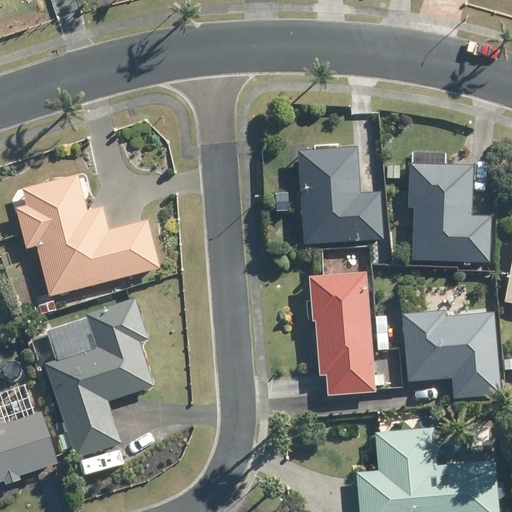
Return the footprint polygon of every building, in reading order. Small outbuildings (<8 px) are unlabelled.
[(297,151),(304,242),(382,237),(380,192),(359,193),(356,147),(297,151)] [(412,258),(488,261),(491,216),(470,215),(473,166),(409,162),(407,207),(414,207),(412,258)] [(386,178),(399,178),(399,165),(386,165),(386,178)] [(34,206),(23,209),(33,248),(45,246),(57,295),(168,268),(156,221),(116,231),(111,208),(95,212),(86,175),(29,188),(34,206)] [(274,192),(275,211),(287,210),(286,192),(274,192)] [(511,235),(501,298),(511,300),(511,235)] [(374,375),(364,272),(307,277),(311,320),(314,319),(319,375),(325,374),(327,396),(375,391),(375,386),(383,385),(383,374),(374,375)] [(145,342),(153,340),(140,299),(93,314),(95,320),(55,332),(64,361),(51,366),(81,459),(128,445),(114,401),(159,387),(145,342)] [(54,302),(40,306),(43,316),(57,312),(54,302)] [(500,393),(493,310),(443,315),(443,310),(401,313),(407,381),(452,376),(454,397),(500,393)] [(388,350),(386,316),(375,316),(377,351),(388,350)] [(511,359),(503,359),(504,371),(511,370),(511,359)] [(0,483),(11,480),(65,463),(48,413),(42,415),(32,384),(0,395),(0,408),(6,427),(0,428),(0,483)] [(432,426),(374,432),(378,471),(356,473),(359,511),(498,511),(497,495),(504,494),(503,479),(495,479),(493,461),(435,465),(432,426)] [(444,439),(439,445),(439,452),(445,458),(453,457),(457,451),(458,444),(452,439),(444,439)]
